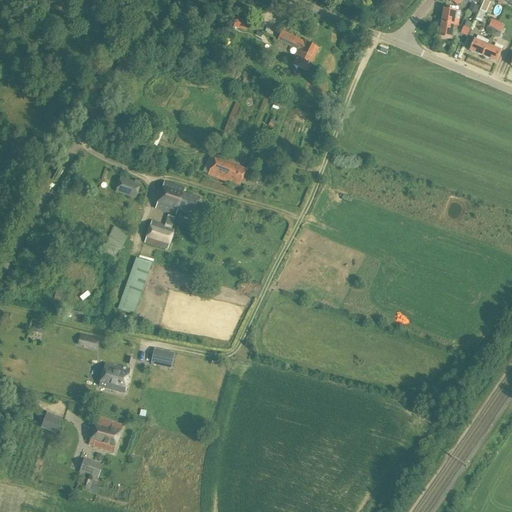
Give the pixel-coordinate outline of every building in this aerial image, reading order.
[(490,3),(484,1),(480,11),(486,13),(490,3)] [(479,6),(471,3),(468,11),(476,14),(479,6)] [(243,12),(254,16),(256,9),(245,5),(243,12)] [(443,23),(454,25),(458,26),(459,20),(455,19),(456,11),(445,9),(443,23)] [(247,23),(236,19),(233,27),(245,31),(247,23)] [(501,19),(499,23),(504,25),(510,28),(511,23),(501,19)] [(489,26),(495,29),(498,23),(492,20),(489,26)] [(454,25),(443,23),(440,37),(441,37),(441,39),(446,39),(447,38),(452,39),(454,25)] [(498,23),(495,29),(501,31),(504,25),(498,23)] [(462,33),(467,35),(470,29),(464,27),(462,33)] [(277,40),(296,49),(292,57),(295,58),(294,60),(308,67),(317,48),(282,31),(277,40)] [(470,51),(484,56),(488,45),(474,40),(470,51)] [(488,45),(484,56),(497,62),(501,51),(488,45)] [(136,141),(155,149),(163,131),(144,123),(136,141)] [(207,175),(229,183),(229,182),(240,185),(246,169),(214,157),(207,175)] [(155,162),(154,169),(161,170),(162,163),(155,162)] [(115,193),(134,199),(139,185),(119,179),(115,193)] [(155,209),(175,215),(177,211),(193,215),(198,197),(182,193),(183,188),(163,182),(155,209)] [(144,242),(167,249),(169,245),(173,233),(172,233),(173,230),(171,229),(174,217),(167,215),(164,227),(150,223),(149,226),(148,226),(145,238),(146,238),(144,242)] [(101,253),(117,260),(128,234),(113,227),(101,253)] [(143,250),(122,309),(134,313),(155,254),(143,250)] [(63,265),(69,266),(72,256),(66,254),(63,265)] [(161,256),(147,299),(159,303),(173,259),(161,256)] [(54,299),(62,301),(64,294),(56,292),(54,299)] [(72,319),(81,322),(83,314),(74,312),(72,319)] [(45,335),(49,326),(40,323),(37,331),(45,335)] [(153,351),(151,364),(171,368),(173,356),(153,351)] [(99,386),(124,392),(129,370),(105,363),(99,386)] [(41,423),(57,432),(65,416),(49,407),(41,423)] [(88,445),(113,453),(122,425),(97,417),(88,445)] [(79,471),(96,477),(101,466),(83,459),(79,471)]
